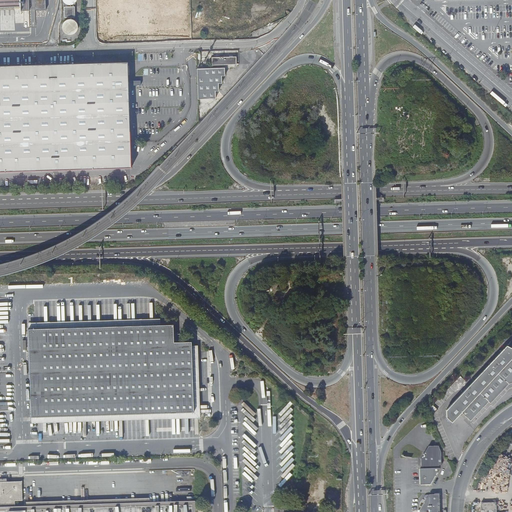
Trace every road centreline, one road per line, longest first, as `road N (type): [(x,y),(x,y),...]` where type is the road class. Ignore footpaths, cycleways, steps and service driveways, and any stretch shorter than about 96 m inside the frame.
road 1 (trunk): [(511,207),(0,222)]
road 2 (trunk): [(0,238),(511,223)]
road 3 (trunk): [(86,253),(147,263),(179,280),(333,416),(359,466)]
road 4 (trunk): [(328,0),(168,177),(105,201)]
road 5 (trunk): [(354,321),(344,367),(322,382),(290,372),(243,329),(229,305),(233,277),(283,248)]
road 6 (trunk): [(443,243),(469,252),(491,274),(492,304),(476,328),(418,379),(386,371),(370,329)]
road 7 (trunk): [(280,195),(241,179),(226,158),(237,116),(284,66),(305,59),(333,69),(350,104)]
road 8 (trunk): [(365,91),(386,60),(408,55),(483,118),(489,147),(482,166),(426,190)]
road 9 (trunk): [(370,329),(365,91)]
road 10 (trunk): [(373,489),(395,426),(511,301)]
road 11 (trunk): [(350,104),(354,321)]
road 12 (trunk): [(86,253),(283,248)]
road 13 (trunk): [(511,133),(370,0)]
road 14 (trunk): [(280,195),(105,201)]
road 15 (trunk): [(283,248),(443,243)]
road 16 (trunk): [(373,489),(370,329)]
road 17 (tertiary): [(398,0),(511,97)]
road 18 (trunk): [(426,190),(280,195)]
road 19 (trunk): [(354,321),(359,466)]
